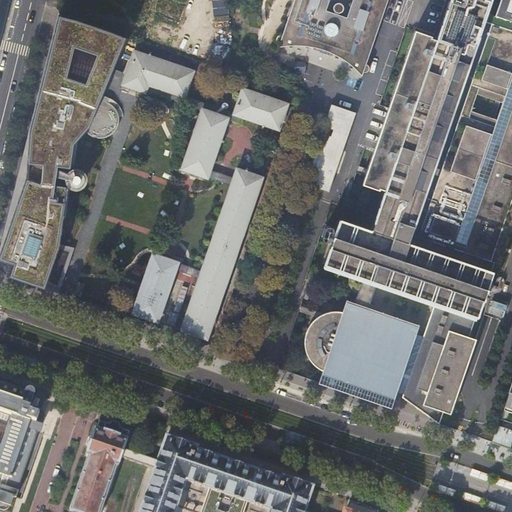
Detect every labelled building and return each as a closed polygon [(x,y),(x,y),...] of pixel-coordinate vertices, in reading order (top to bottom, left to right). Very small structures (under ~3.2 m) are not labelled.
[(250,0),(245,16),(263,22),(270,0),(250,0)] [(326,51),(335,55),(343,60),(352,67),(359,73),(361,75),(362,70),(364,72),(365,71),(367,71),(368,69),(368,67),(368,65),(366,64),(364,63),(385,0),(294,0),(283,35),(281,34),(279,35),(277,36),(276,37),(276,39),(276,41),(277,43),(280,44),(278,48),(287,46),(297,46),(308,46),(318,48),(317,53),(320,54),(323,55),(325,50),(326,51)] [(321,369),(318,382),(357,396),(368,400),(391,407),(396,391),(403,393),(402,396),(439,424),(444,411),(452,410),(456,400),(448,397),(476,316),(479,316),(494,270),(489,268),(511,194),(511,21),(484,12),(488,0),(446,0),(434,41),(429,39),(430,38),(414,32),(361,186),(378,191),(378,190),(383,191),(369,230),(338,219),(323,265),(362,278),(354,303),(346,301),(343,312),(337,311),(333,311),(327,311),(323,313),(315,317),(310,322),(308,325),(305,334),(304,338),(304,344),(306,352),(308,357),(311,361),(315,365),(318,367),(321,369)] [(27,270),(59,288),(74,247),(48,238),(67,185),(69,189),(72,192),(76,194),(80,195),(84,193),(87,190),(89,187),(90,182),(88,177),(85,174),(82,171),(76,171),(72,172),(87,135),(91,137),(96,139),(104,139),(111,137),(116,133),(118,129),(120,124),(120,121),(120,117),(123,117),(122,111),(120,107),(117,103),(112,99),(106,97),(128,41),(58,17),(0,250),(0,256),(28,267),(27,270)] [(193,71),(135,51),(123,86),(146,94),(147,91),(158,95),(182,103),(193,71)] [(305,67),(305,63),(287,63),(287,73),(305,73),(305,67)] [(286,104),(241,88),(232,114),(278,130),(286,104)] [(355,114),(330,105),(322,128),(332,131),(329,137),(320,134),(303,185),(328,193),(355,114)] [(182,170),(206,178),(228,119),(203,111),(182,170)] [(198,278),(180,331),(209,341),(265,179),(236,169),(200,271),(198,278)] [(181,263),(152,253),(141,285),(131,313),(161,323),(179,271),(181,265),(181,263)] [(179,271),(198,278),(200,271),(181,265),(179,271)] [(173,327),(177,315),(170,312),(166,324),(173,327)] [(0,508),(1,509),(3,510),(5,510),(7,509),(9,507),(10,505),(11,506),(14,498),(15,498),(15,497),(17,497),(19,492),(18,492),(22,482),(20,482),(37,433),(38,433),(41,425),(37,424),(40,414),(32,411),(35,401),(36,397),(34,396),(35,395),(50,400),(51,396),(32,389),(28,389),(26,390),(25,392),(0,383),(0,508)] [(511,411),(511,393),(508,393),(503,409),(511,411)] [(494,442),(510,448),(511,439),(511,418),(511,421),(509,422),(502,420),(499,429),(496,428),(492,442),(494,442)] [(142,464),(155,469),(158,460),(127,449),(126,450),(124,449),(127,439),(130,431),(120,428),(120,425),(119,423),(113,421),(110,422),(110,424),(100,421),(97,429),(96,429),(93,437),(91,437),(87,446),(89,447),(86,456),(88,456),(69,510),(74,511),(73,511),(100,511),(103,505),(117,466),(118,467),(121,457),(142,464)] [(186,443),(177,441),(177,442),(166,437),(158,460),(155,469),(139,511),(174,511),(176,509),(185,481),(193,484),(193,485),(201,488),(202,487),(210,490),(202,511),(242,511),(246,502),(254,505),(254,506),(262,509),(262,508),(270,511),(269,511),(304,511),(312,488),(301,484),(301,483),(293,481),(282,477),(281,480),(196,451),(197,448),(185,444),(186,443)] [(490,474),(472,468),(470,475),(487,481),(490,474)] [(511,482),(497,477),(494,483),(511,489),(511,482)] [(456,490),(439,484),(436,490),(454,497),(456,490)] [(481,499),(463,492),(461,499),(479,505),(481,499)] [(486,508),(498,511),(504,511),(506,507),(488,501),(486,508)] [(377,511),(378,511),(372,510),(373,509),(357,504),(357,505),(349,502),(345,511),(344,511),(343,511),(305,511),(304,511),(377,511)]
